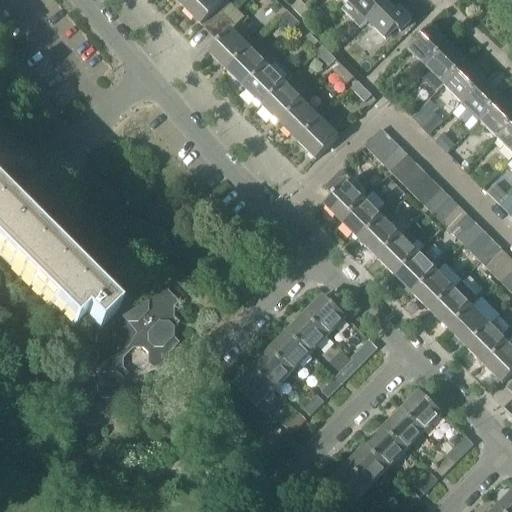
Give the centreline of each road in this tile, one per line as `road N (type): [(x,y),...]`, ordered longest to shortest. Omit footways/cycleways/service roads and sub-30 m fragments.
road 1 (residential): [(511,454),(143,79)]
road 2 (residential): [(0,138),(42,147),(74,140),(143,79)]
